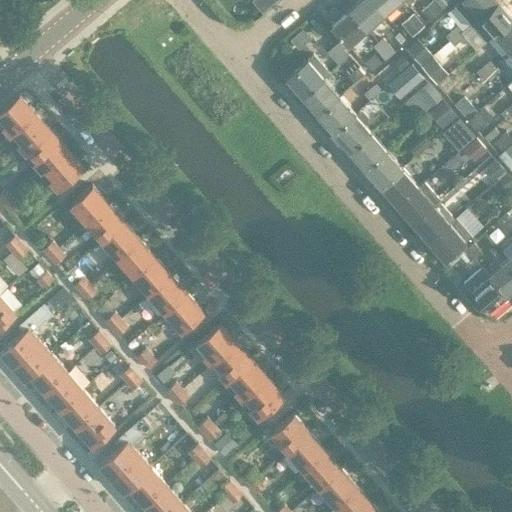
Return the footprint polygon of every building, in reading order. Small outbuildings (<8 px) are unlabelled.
[(365,27),(383,11),(373,0),(356,0),(348,7),(365,27)] [(400,9),(407,4),(403,0),(373,0),(383,11),(394,2),(400,9)] [(458,0),(455,3),(470,21),(478,15),(494,0),(458,0)] [(478,15),(471,21),(486,39),(493,33),(493,32),(511,15),(498,0),(494,0),(478,15)] [(422,11),(429,20),(442,9),(434,1),(422,11)] [(347,43),(365,27),(348,7),(330,23),(347,43)] [(404,26),(412,35),(424,24),(417,15),(404,26)] [(511,15),(493,32),(493,33),(508,50),(511,47),(511,15)] [(461,38),(467,33),(458,23),(452,28),(461,38)] [(454,44),(461,38),(452,28),(445,35),(454,44)] [(396,46),(405,38),(399,31),(390,39),(396,46)] [(379,52),(389,43),(382,36),(373,45),(379,52)] [(421,64),(432,54),(417,36),(406,47),(421,64)] [(338,62),(349,53),(337,40),(327,49),(338,62)] [(385,59),(395,50),(389,43),(379,52),(385,59)] [(324,75),(330,70),(313,52),(308,57),(307,56),(285,75),(302,94),(324,75)] [(409,62),(402,53),(394,60),(402,68),(409,62)] [(433,54),(422,64),(437,82),(448,72),(433,54)] [(492,74),(507,61),(502,55),(493,63),(489,59),(484,64),(492,74)] [(411,63),(388,83),(397,95),(399,96),(423,76),(411,63)] [(485,80),(492,74),(484,64),(476,70),(485,80)] [(354,81),(364,73),(358,66),(348,74),(354,81)] [(339,93),(324,75),(302,94),(317,112),(339,93)] [(431,104),(441,96),(428,80),(417,88),(431,104)] [(369,99),(379,90),(374,83),(364,92),(369,99)] [(29,103),(28,104),(18,92),(0,108),(0,114),(6,121),(3,125),(10,133),(13,130),(35,111),(35,110),(29,103)] [(333,130),(355,111),(339,93),(317,112),(333,130)] [(397,95),(379,110),(385,117),(403,101),(399,96),(397,95)] [(464,95),(455,103),(468,117),(477,110),(464,95)] [(442,127),(456,114),(442,98),(428,111),(442,127)] [(349,148),(371,129),(365,123),(367,120),(367,115),(363,110),(358,109),(355,112),(355,111),(333,130),(349,148)] [(468,117),(479,130),(488,122),(477,109),(477,110),(468,117)] [(44,121),(35,111),(13,130),(22,139),(18,142),(25,151),(29,147),(50,129),(51,128),(44,121)] [(460,116),(443,130),(459,149),(475,134),(460,116)] [(60,139),(59,139),(50,129),(29,147),(38,157),(34,160),(41,169),(45,166),(66,147),(66,146),(60,139)] [(365,167),(387,148),(371,129),(349,148),(365,167)] [(511,141),(511,136),(506,129),(494,140),(502,150),(511,141)] [(416,155),(431,141),(424,133),(408,147),(416,155)] [(473,160),(487,148),(476,136),(462,148),(473,160)] [(76,157),(75,157),(66,147),(45,166),(53,175),(50,178),(57,186),(82,164),(76,157)] [(380,185),(402,166),(387,148),(365,167),(380,185)] [(511,155),(507,150),(501,155),(509,165),(511,162),(511,155)] [(496,159),(488,167),(496,176),(504,169),(496,159)] [(396,203),(418,184),(402,166),(380,185),(396,203)] [(511,177),(506,171),(499,178),(508,189),(511,185),(511,177)] [(438,198),(439,197),(424,179),(418,184),(396,203),(412,221),(438,198)] [(86,220),(108,201),(92,183),(71,202),(86,220)] [(0,199),(2,202),(13,193),(7,186),(0,191),(0,199)] [(9,210),(20,200),(13,193),(2,202),(9,210)] [(427,239),(454,216),(438,198),(412,221),(427,239)] [(102,238),(124,219),(108,201),(86,220),(102,238)] [(501,225),(511,216),(506,211),(496,219),(501,225)] [(443,258),(471,234),(455,215),(454,216),(427,239),(443,258)] [(508,232),(511,228),(511,217),(511,216),(501,225),(508,232)] [(118,256),(139,237),(124,219),(102,238),(118,256)] [(10,249),(21,240),(15,233),(4,243),(10,249)] [(133,274),(155,255),(139,237),(118,256),(133,274)] [(48,255),(59,245),(52,238),(42,247),(48,255)] [(17,257),(28,248),(21,240),(10,249),(17,257)] [(475,257),(482,251),(473,242),(467,247),(475,257)] [(55,262),(66,253),(59,245),(48,255),(55,262)] [(469,263),(475,257),(467,247),(451,261),(457,268),(466,260),(469,263)] [(149,292),(171,272),(155,255),(133,274),(149,292)] [(511,264),(506,257),(488,272),(505,291),(511,285),(511,264)] [(481,265),(463,280),(470,288),(486,307),(489,311),(508,295),(505,291),(488,272),(481,265)] [(43,286),(54,276),(47,268),(36,278),(43,286)] [(165,310),(187,291),(171,272),(149,292),(165,310)] [(79,290),(90,280),(84,273),(73,283),(79,290)] [(85,297),(96,288),(90,280),(79,290),(85,297)] [(181,327),(202,308),(187,291),(165,310),(181,327)] [(0,322),(15,309),(0,292),(0,322)] [(488,309),(478,298),(473,302),(482,314),(488,309)] [(31,328),(51,311),(43,302),(18,323),(24,329),(5,346),(17,360),(14,363),(24,375),(30,370),(51,351),(31,328)] [(110,326),(121,316),(115,309),(104,318),(110,326)] [(117,333),(128,324),(121,316),(110,326),(117,333)] [(229,332),(228,333),(218,322),(197,340),(206,351),(203,354),(210,362),(213,359),(234,340),(235,339),(229,332)] [(94,345),(105,335),(99,328),(88,337),(94,345)] [(100,352),(112,343),(105,335),(94,345),(100,352)] [(245,350),(244,351),(234,340),(213,359),(222,369),(218,372),(225,380),(229,377),(251,358),(252,358),(245,350)] [(142,362),(153,352),(146,345),(135,355),(142,362)] [(45,389),(46,388),(68,370),(51,351),(30,370),(39,380),(38,381),(45,389)] [(261,368),(260,369),(251,358),(229,377),(238,387),(234,390),(241,398),(244,394),(266,376),(267,375),(261,368)] [(125,381),(136,371),(129,363),(119,373),(125,381)] [(163,381),(175,371),(168,363),(156,373),(163,381)] [(62,406),(83,387),(68,370),(46,388),(55,398),(54,399),(61,406),(62,406)] [(132,388),(143,378),(136,371),(125,381),(132,388)] [(277,386),(276,387),(266,376),(244,394),(253,404),(249,408),(257,416),(283,393),(277,386)] [(172,396),(183,387),(176,379),(165,389),(172,396)] [(78,424),(99,405),(83,387),(62,406),(71,416),(70,417),(77,425),(78,424)] [(178,403),(189,393),(183,387),(172,396),(178,403)] [(92,442),(114,423),(99,405),(78,424),(87,434),(86,435),(92,442)] [(287,448),(309,429),(293,411),(271,430),(287,448)] [(203,431),(214,422),(208,415),(197,424),(203,431)] [(130,441),(150,424),(142,416),(118,437),(123,442),(104,459),(116,473),(113,475),(123,487),(129,482),(150,464),(130,441)] [(219,430),(220,430),(214,422),(203,431),(210,440),(211,438),(213,441),(213,442),(223,455),(239,442),(228,429),(222,434),(219,430)] [(302,466),(324,447),(309,429),(287,448),(302,466)] [(193,458),(204,448),(198,440),(187,450),(193,458)] [(318,483),(340,464),(324,447),(302,466),(318,483)] [(200,465),(211,455),(204,448),(193,458),(200,465)] [(145,500),(166,482),(150,464),(129,482),(139,493),(138,494),(144,501),(145,500)] [(334,502),(356,483),(340,464),(318,483),(334,502)] [(249,483),(260,473),(253,466),(242,475),(249,483)] [(255,491),(266,481),(260,473),(249,483),(255,491)] [(225,494),(236,484),(229,477),(218,486),(225,494)] [(166,511),(181,499),(166,482),(145,500),(153,510),(153,511),(166,511)] [(342,511),(358,511),(372,501),(356,483),(334,502),(342,511)] [(231,501),(242,492),(236,484),(225,494),(231,501)] [(192,511),(181,499),(166,511),(192,511)] [(381,511),(372,501),(358,511),(381,511)] [(274,511),(288,511),(291,510),(285,502),(274,511)]
